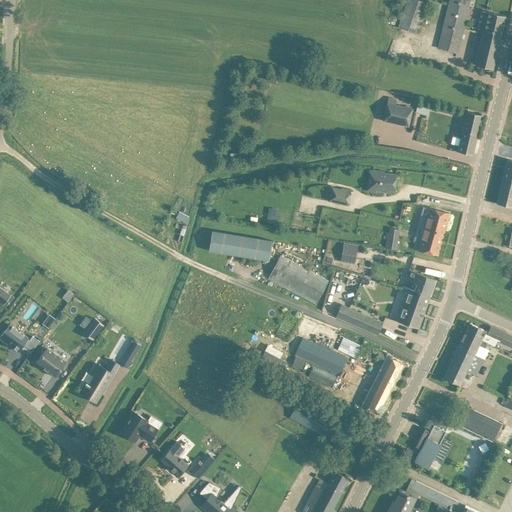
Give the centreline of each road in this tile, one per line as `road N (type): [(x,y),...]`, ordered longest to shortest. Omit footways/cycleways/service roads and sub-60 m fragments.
road 1 (track): [(418,358),(189,268),(0,146)]
road 2 (tertiary): [(452,301),(511,57)]
road 3 (tertiary): [(350,511),(452,301)]
road 4 (tertiary): [(147,511),(0,388)]
road 5 (unclassified): [(0,129),(17,0)]
